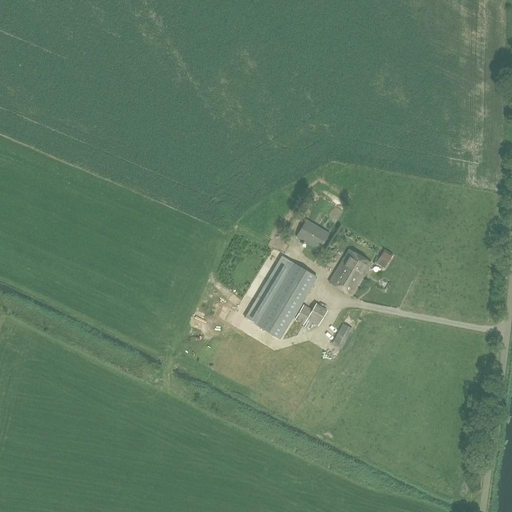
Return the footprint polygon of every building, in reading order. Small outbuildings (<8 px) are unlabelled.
[(329,233),(307,220),(296,236),(319,251),(329,233)] [(349,249),(339,266),(361,279),(371,262),(349,249)] [(384,251),(378,261),(385,266),(392,257),(384,251)] [(279,339),(316,277),(294,263),(257,325),(279,339)] [(351,295),(361,279),(339,266),(329,282),(351,295)] [(312,309),(304,305),(295,320),(303,325),(307,319),(318,326),(327,310),(316,303),(312,309)] [(352,329),(342,323),(332,342),(342,349),(352,329)] [(280,361),(276,368),(293,377),(296,370),(280,361)]
